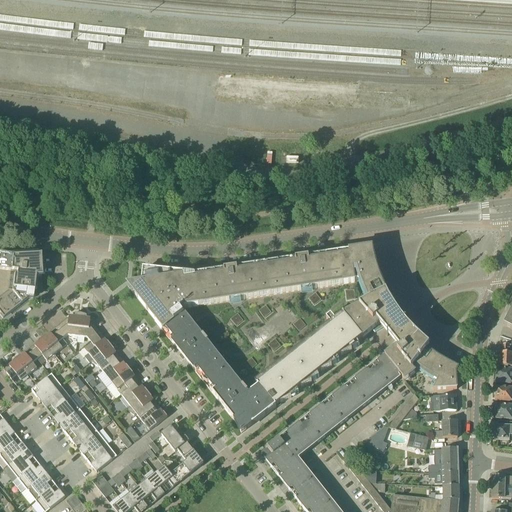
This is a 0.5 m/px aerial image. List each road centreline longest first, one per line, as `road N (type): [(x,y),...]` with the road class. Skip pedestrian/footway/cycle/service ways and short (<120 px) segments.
road 1 (residential): [(511,122),(284,178),(240,170),(149,130),(0,105)]
road 2 (tertiary): [(81,240),(213,250),(428,218)]
road 3 (residential): [(272,511),(81,279)]
road 4 (residential): [(103,511),(0,380)]
road 5 (residential): [(474,463),(486,311)]
